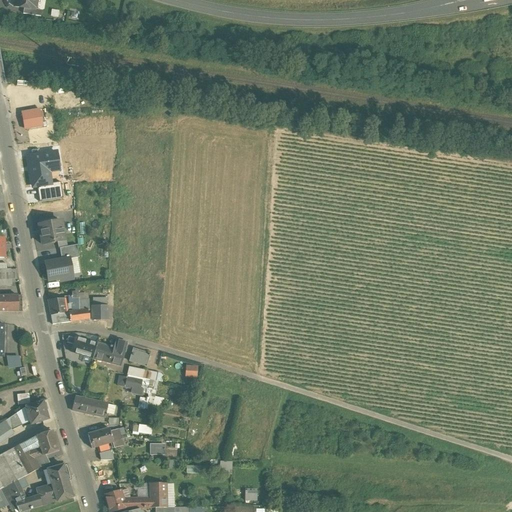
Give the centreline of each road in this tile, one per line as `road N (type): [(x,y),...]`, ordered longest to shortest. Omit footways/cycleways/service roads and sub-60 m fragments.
road 1 (track): [(0,91),(36,85),(493,159)]
road 2 (track): [(511,461),(188,356)]
road 3 (tertiary): [(416,12),(270,19),(172,0)]
road 4 (tertiary): [(42,329),(0,108)]
road 5 (tertiary): [(93,511),(42,329)]
road 6 (residential): [(188,356),(100,332),(42,329)]
